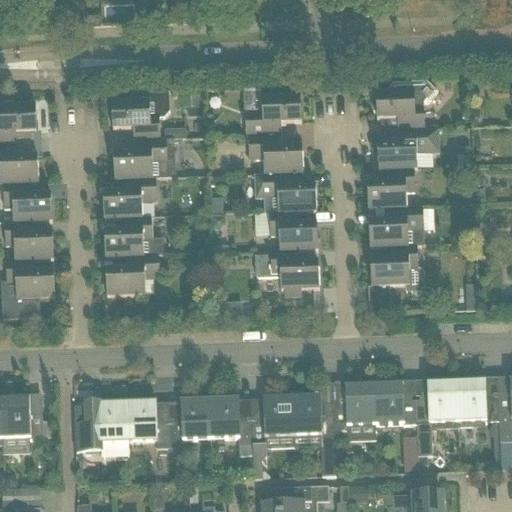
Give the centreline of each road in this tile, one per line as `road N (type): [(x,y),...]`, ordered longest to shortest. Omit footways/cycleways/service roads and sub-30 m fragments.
road 1 (residential): [(347,351),(84,360)]
road 2 (residential): [(347,351),(338,106)]
road 3 (residential): [(84,360),(79,120)]
road 4 (tertiary): [(323,52),(113,62)]
road 5 (tertiary): [(511,45),(323,52)]
road 6 (residential): [(511,346),(347,351)]
road 7 (residential): [(63,361),(69,511)]
